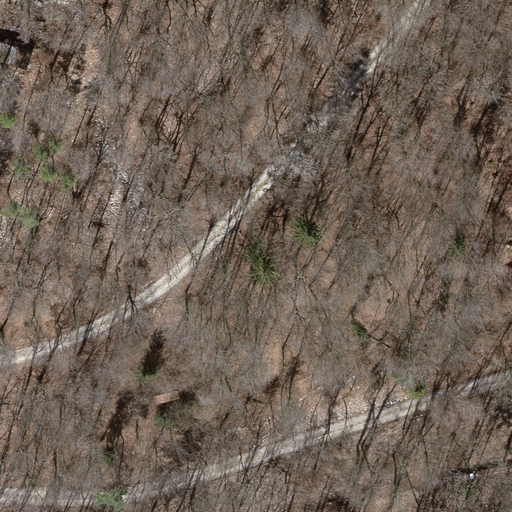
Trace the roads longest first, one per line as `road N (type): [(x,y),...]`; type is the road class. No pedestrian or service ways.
road 1 (track): [(0,358),(108,324),(248,214),(417,0)]
road 2 (track): [(511,387),(181,483),(83,496),(0,492)]
